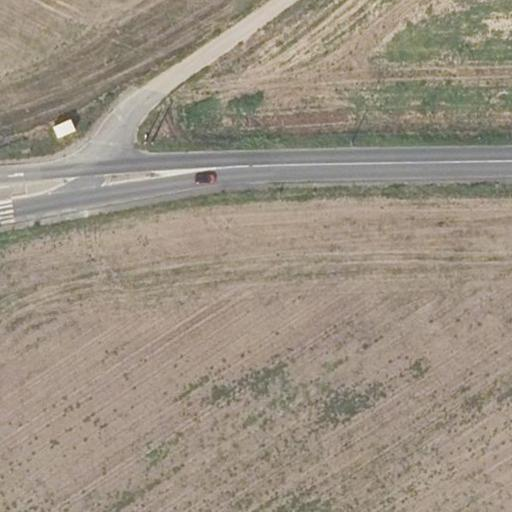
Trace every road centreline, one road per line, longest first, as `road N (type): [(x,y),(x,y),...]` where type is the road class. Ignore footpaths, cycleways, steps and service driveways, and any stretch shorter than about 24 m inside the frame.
road 1 (tertiary): [(511,163),(238,167)]
road 2 (tertiary): [(0,214),(238,167)]
road 3 (tertiary): [(238,167),(0,176)]
